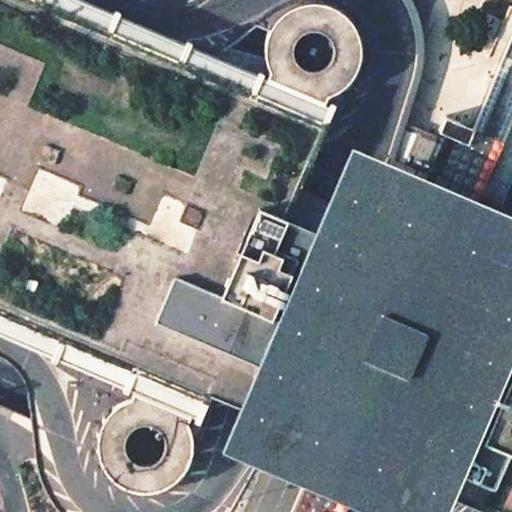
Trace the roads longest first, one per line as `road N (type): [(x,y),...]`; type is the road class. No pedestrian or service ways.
road 1 (trunk): [(511,289),(0,69)]
road 2 (primary): [(0,276),(511,496)]
road 3 (primary): [(511,238),(0,18)]
road 4 (trunk): [(0,225),(511,445)]
road 5 (trunk): [(511,391),(0,172)]
road 6 (primary): [(511,341),(0,123)]
road 7 (primary): [(0,374),(314,511)]
